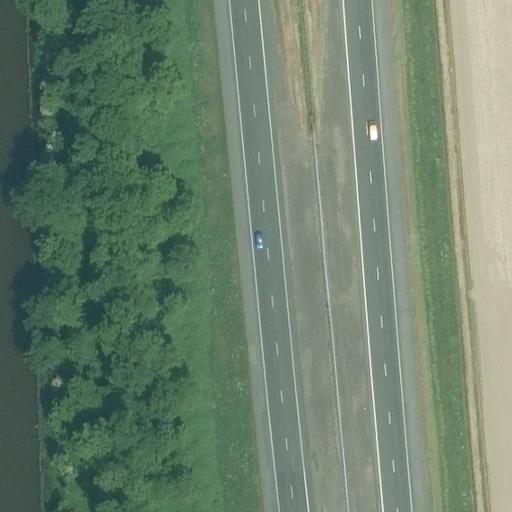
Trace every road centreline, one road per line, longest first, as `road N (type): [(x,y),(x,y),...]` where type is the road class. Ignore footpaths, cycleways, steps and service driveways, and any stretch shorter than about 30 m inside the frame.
road 1 (motorway): [(242,0),(293,511)]
road 2 (motorway): [(396,511),(356,0)]
